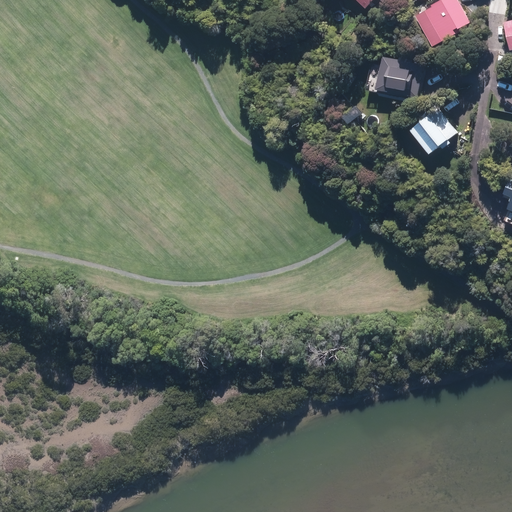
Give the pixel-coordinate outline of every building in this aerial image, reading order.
[(354,0),(364,10),(373,0),(354,0)] [(415,18),(431,47),(469,26),(454,0),(443,0),(431,7),(432,8),(415,18)] [(511,22),(503,24),(509,51),(511,50),(511,22)] [(381,57),(375,91),(415,98),(421,65),(381,57)] [(409,131),(428,155),(456,134),(437,110),(409,131)] [(511,183),(506,181),(501,196),(509,199),(505,211),(511,213),(511,183)]
